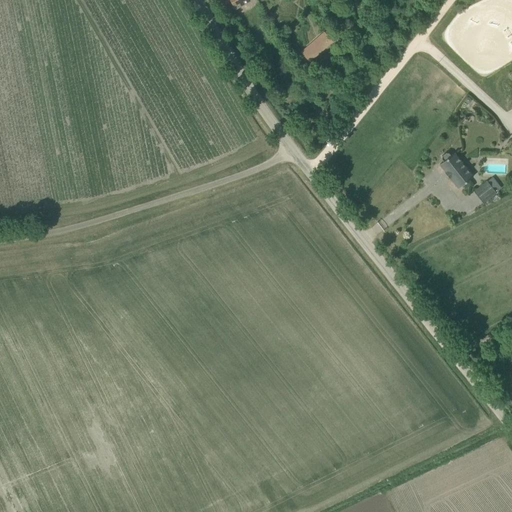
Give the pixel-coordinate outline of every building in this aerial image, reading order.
[(251,0),(222,0),(225,4),(231,0),(236,9),(251,0)] [(301,52),(310,62),(333,42),(324,31),(301,52)] [(465,166),(454,153),(451,156),(449,153),(446,153),(442,156),(441,159),(443,161),(440,164),(446,172),(445,173),(449,178),(450,177),(458,188),(469,179),(460,168),(464,166),(465,166)] [(474,176),(465,166),(464,166),(460,168),(469,179),(474,176)] [(496,193),(487,181),(474,191),(483,203),(496,193)]
